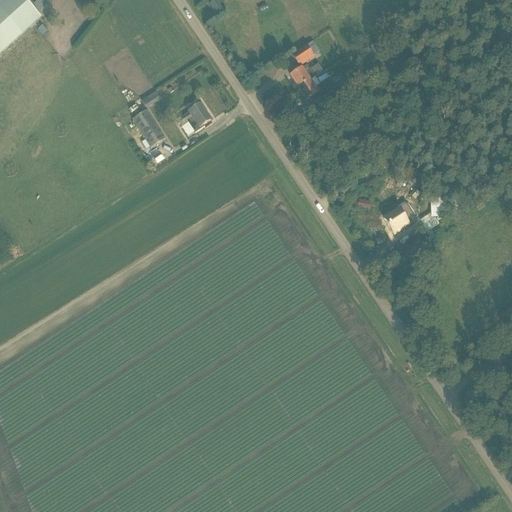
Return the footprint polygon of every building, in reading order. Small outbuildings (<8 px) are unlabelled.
[(25,0),(2,0),(0,2),(0,55),(24,34),(42,18),(25,0)] [(36,0),(32,5),(39,12),(47,5),(42,0),(36,0)] [(210,6),(217,16),(223,12),(217,2),(210,6)] [(43,36),(47,32),(42,25),(37,30),(43,36)] [(308,47),(293,57),(299,66),(314,57),(316,60),(337,46),(328,33),(308,47)] [(379,86),(398,75),(380,42),(360,53),(379,86)] [(345,58),(339,62),(342,66),(348,62),(345,58)] [(290,77),(298,89),(315,78),(307,65),(298,71),(290,77)] [(352,70),(344,74),(349,82),(357,77),(352,70)] [(315,78),(298,89),(307,101),(311,98),(313,99),(311,100),(314,105),(321,100),(336,90),(330,82),(323,86),(322,84),(320,85),(315,78)] [(156,94),(142,102),(147,109),(160,101),(156,94)] [(371,115),(375,103),(368,101),(364,113),(371,115)] [(188,123),(195,134),(205,127),(204,125),(210,121),(200,106),(192,111),(178,121),(182,127),(188,123)] [(148,111),(133,120),(151,149),(166,140),(148,111)] [(371,155),(365,140),(354,145),(361,161),(371,155)] [(396,206),(389,211),(391,213),(385,217),(395,233),(401,229),(402,230),(409,225),(408,224),(417,218),(406,203),(398,208),(396,206)]
